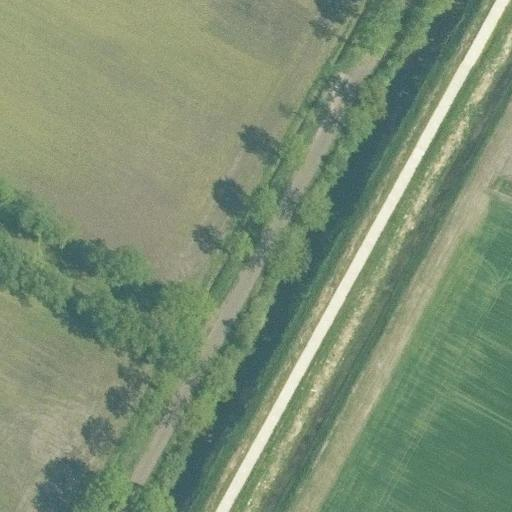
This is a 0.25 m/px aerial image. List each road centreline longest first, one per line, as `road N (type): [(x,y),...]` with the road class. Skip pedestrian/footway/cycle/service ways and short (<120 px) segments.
road 1 (unclassified): [(117,511),(399,0)]
road 2 (track): [(0,244),(202,357)]
